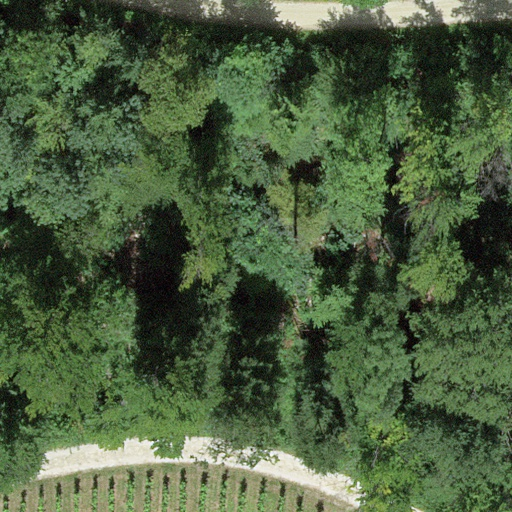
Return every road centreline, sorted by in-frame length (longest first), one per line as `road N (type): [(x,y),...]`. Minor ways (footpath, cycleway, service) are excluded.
road 1 (track): [(0,471),(138,450),(228,449),(325,479),(393,511)]
road 2 (track): [(511,10),(267,18),(165,0)]
